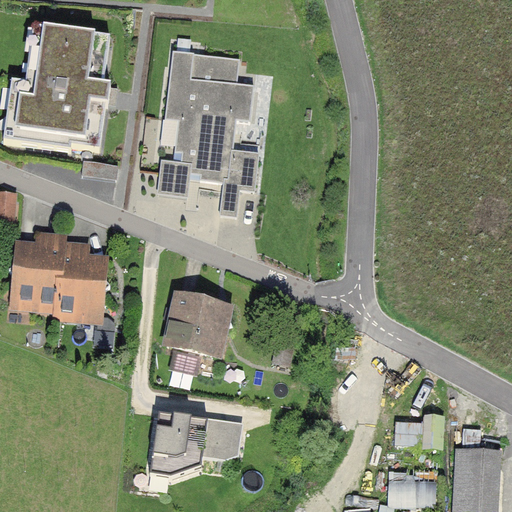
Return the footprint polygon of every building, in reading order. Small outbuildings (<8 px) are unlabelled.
[(90,44),(33,38),(28,92),(12,91),(6,145),(83,152),(87,112),(112,114),(114,95),(85,93),(90,44)] [(241,63),(172,57),(162,164),(159,197),(200,200),(201,186),(224,188),(221,222),(238,224),(241,198),(259,200),(262,160),(235,158),(238,127),(256,129),(259,94),(239,92),(241,63)] [(122,180),(123,165),(88,163),(87,177),(122,180)] [(0,194),(0,219),(21,221),(24,194),(0,191),(0,194)] [(61,253),(16,250),(11,321),(57,324),(61,253)] [(107,256),(61,253),(57,324),(102,327),(107,256)] [(233,315),(171,298),(157,349),(219,366),(233,315)] [(221,482),(226,417),(154,412),(147,501),(181,504),(221,482)] [(448,448),(448,418),(401,419),(401,448),(448,448)] [(393,458),(393,510),(441,510),(440,482),(413,482),(413,458),(393,458)] [(500,511),(502,459),(458,458),(456,511),(500,511)]
